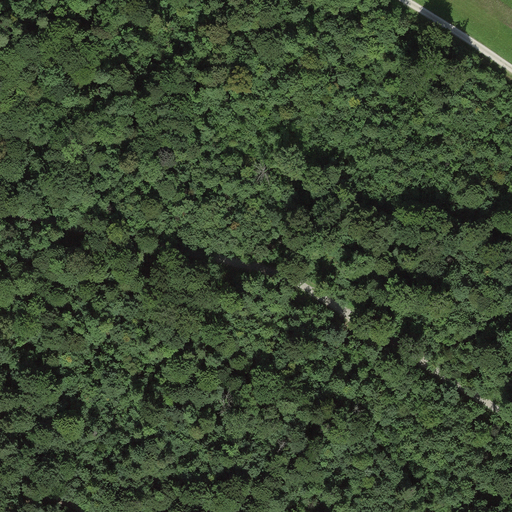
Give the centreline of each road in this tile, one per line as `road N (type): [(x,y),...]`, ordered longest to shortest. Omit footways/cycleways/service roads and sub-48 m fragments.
road 1 (track): [(0,208),(260,268),(319,294),(511,417)]
road 2 (track): [(403,0),(511,68)]
